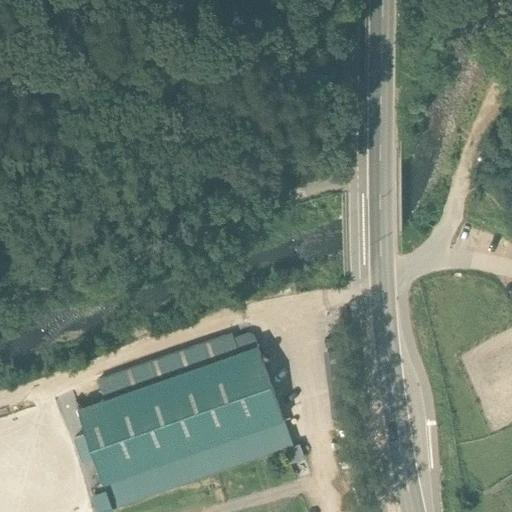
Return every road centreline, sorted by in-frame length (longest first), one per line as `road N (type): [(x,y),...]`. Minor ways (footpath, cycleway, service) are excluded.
road 1 (secondary): [(411,511),(381,284),(382,0)]
road 2 (track): [(353,179),(0,312)]
